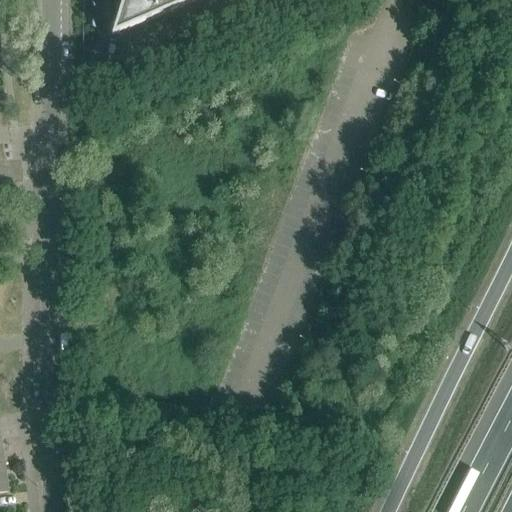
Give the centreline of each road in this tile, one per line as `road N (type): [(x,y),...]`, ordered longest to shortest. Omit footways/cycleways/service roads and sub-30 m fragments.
road 1 (residential): [(55,0),(51,396)]
road 2 (motorway): [(511,257),(387,511)]
road 3 (motorway): [(511,398),(452,511)]
